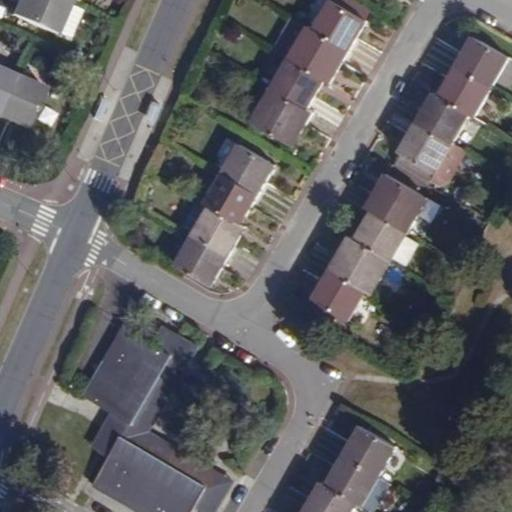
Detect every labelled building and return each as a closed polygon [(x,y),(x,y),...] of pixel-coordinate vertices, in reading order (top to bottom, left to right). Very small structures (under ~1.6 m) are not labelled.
[(69,2),(63,0),(19,0),(13,15),(56,33),(69,2)] [(328,0),(327,3),(355,20),(350,29),(358,34),(362,27),(363,25),(361,24),(367,14),(343,0),(328,0)] [(327,3),(309,33),(346,55),(358,34),(350,29),(355,20),(327,3)] [(334,76),(346,55),(309,33),(304,30),(302,33),(287,24),(270,54),(285,63),(314,80),(318,83),(326,71),(334,76)] [(475,49),(480,40),(473,35),(467,45),(475,49)] [(456,65),(492,86),(509,56),(480,40),(475,49),(467,45),(456,65)] [(285,63),(267,93),(304,114),(316,94),(308,90),(314,80),(285,63)] [(492,86),(456,65),(445,84),(452,88),(447,97),(470,111),(476,114),(492,86)] [(326,71),(318,83),(321,85),(326,88),(334,76),(326,71)] [(0,105),(12,77),(0,72),(0,105)] [(12,77),(0,105),(0,119),(26,131),(44,91),(12,77)] [(321,85),(318,83),(314,80),(308,90),(316,94),(321,85)] [(439,93),(442,95),(447,97),(452,88),(445,84),(439,93)] [(442,95),(439,93),(434,90),(429,98),(438,103),(442,95)] [(304,114),(267,93),(257,110),(263,114),(253,130),(283,148),(290,135),(297,139),(309,118),(304,114)] [(470,111),(447,97),(442,95),(438,103),(429,98),(416,122),(451,142),(470,111)] [(247,127),(253,130),(263,114),(257,110),(247,127)] [(451,142),(416,122),(403,143),(411,148),(406,156),(434,172),(451,142)] [(289,151),(297,139),(290,135),(283,148),(289,151)] [(398,152),(406,156),(411,148),(403,143),(398,152)] [(219,181),(253,201),(265,181),(259,177),(264,168),(236,151),(219,181)] [(270,171),(264,168),(259,177),(265,181),(270,171)] [(385,174),(378,187),(386,191),(393,179),(385,174)] [(372,210),(408,232),(417,217),(411,213),(420,196),(421,195),(393,179),(386,191),(378,187),(366,207),(372,210)] [(241,221),(253,201),(219,181),(202,210),(208,213),(230,226),(235,218),(241,221)] [(428,199),(421,195),(420,196),(411,213),(417,217),(428,199)] [(408,232),(372,210),(360,230),(367,234),(361,244),(391,261),(408,232)] [(237,229),(230,226),(208,213),(190,244),(225,265),(238,243),(231,239),(237,229)] [(230,226),(237,229),(241,221),(235,218),(230,226)] [(243,233),(237,229),(231,239),(238,243),(243,233)] [(367,234),(360,230),(354,240),(361,244),(367,234)] [(391,261),(361,244),(354,240),(349,237),(337,258),(343,261),(336,274),(366,292),(375,275),(381,278),(391,261)] [(225,265),(190,244),(172,274),(201,290),(206,281),(213,285),(225,265)] [(337,258),(329,270),(336,274),(343,261),(337,258)] [(366,292),(336,274),(329,270),(317,292),(324,296),(317,307),(347,324),(366,292)] [(371,295),(381,278),(375,275),(366,292),(371,295)] [(208,294),(213,285),(206,281),(201,290),(208,294)] [(324,296),(317,292),(310,303),(317,307),(324,296)] [(131,414),(170,347),(150,335),(125,319),(120,317),(78,387),(108,405),(129,417),(131,414)] [(170,347),(180,331),(160,319),(150,335),(170,347)] [(180,331),(170,347),(131,414),(147,424),(196,340),(180,331)] [(117,428),(203,478),(212,463),(147,424),(131,414),(129,417),(108,405),(100,418),(117,428)] [(105,448),(117,428),(100,418),(89,439),(105,448)] [(370,431),(362,426),(357,435),(365,440),(370,431)] [(183,511),(192,498),(203,478),(117,428),(105,448),(92,469),(87,477),(145,511),(183,511)] [(345,455),(381,476),(398,447),(370,431),(365,440),(357,435),(345,455)] [(381,476),(345,455),(333,475),(342,479),(336,489),(358,502),(364,506),(381,476)] [(212,463),(203,478),(192,498),(210,509),(230,474),(212,463)] [(333,475),(328,484),(330,485),(336,489),(342,479),(333,475)] [(325,493),(330,485),(328,484),(322,481),(318,489),(325,493)] [(305,511),(351,511),(358,502),(336,489),(330,485),(325,493),(318,489),(304,511),(305,511)]
